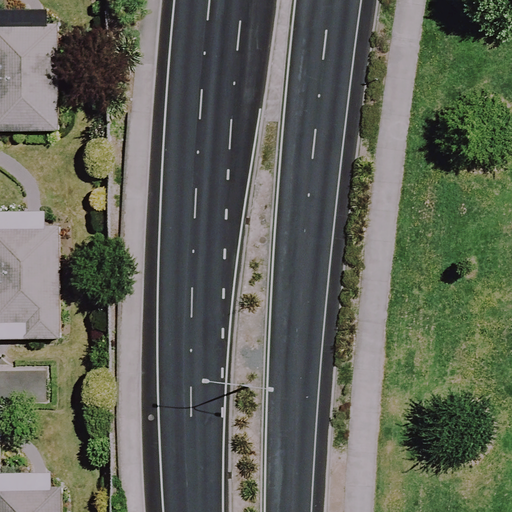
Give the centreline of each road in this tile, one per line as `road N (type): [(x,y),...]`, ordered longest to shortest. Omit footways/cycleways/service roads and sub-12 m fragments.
road 1 (primary): [(197,511),(202,200),(226,0)]
road 2 (primary): [(326,0),(304,354),(305,511)]
